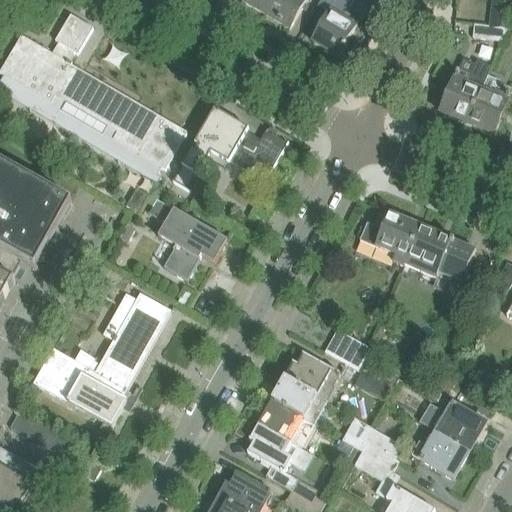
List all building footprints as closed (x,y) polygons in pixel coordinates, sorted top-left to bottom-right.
[(244,0),(242,4),(266,18),(276,0),(244,0)] [(276,0),(266,18),(290,32),(308,0),(276,0)] [(331,17),(314,46),(338,60),(343,51),(346,53),(348,50),(345,49),(362,18),(349,10),(355,1),(353,0),(322,0),(321,2),(331,8),(327,15),(331,17)] [(511,32),(511,7),(494,5),(491,29),(511,32)] [(114,142),(127,150),(166,173),(188,136),(127,101),(83,75),(72,69),(73,67),(69,65),(75,55),(78,57),(93,31),(71,18),(56,44),(59,46),(52,57),(22,39),(1,76),(52,107),(56,100),(117,136),(114,142)] [(511,46),(511,37),(511,32),(491,29),(475,27),(473,41),(511,46)] [(441,116),(468,127),(491,70),(478,64),(476,68),(464,63),(458,76),(441,116)] [(492,70),(491,70),(468,127),(494,138),(511,96),(511,93),(500,88),(501,86),(501,81),(490,76),(492,70)] [(188,191),(196,177),(200,179),(209,163),(226,173),(231,164),(251,175),(255,168),(270,177),(289,145),(288,144),(287,145),(268,134),(268,133),(267,133),(260,144),(247,137),(249,133),(215,113),(176,179),(174,185),(191,195),(192,193),(188,191)] [(0,511),(19,511),(34,487),(32,487),(40,473),(0,450),(0,309),(14,285),(15,286),(16,285),(12,283),(22,264),(36,271),(73,206),(0,165),(0,511)] [(138,192),(127,210),(140,218),(150,200),(138,192)] [(159,240),(177,251),(165,272),(188,285),(200,264),(201,263),(202,260),(215,267),(228,245),(175,213),(159,240)] [(405,270),(407,263),(421,230),(380,213),(374,228),(368,226),(360,243),(376,250),(396,259),(394,265),(405,270)] [(128,227),(119,242),(127,247),(136,232),(128,227)] [(421,230),(407,263),(422,269),(420,275),(437,282),(438,278),(462,288),(476,255),(455,246),(455,244),(421,230)] [(511,287),(511,310),(509,316),(511,317),(511,267),(507,266),(493,290),(505,297),(510,287),(511,287)] [(97,279),(112,287),(118,277),(103,269),(97,279)] [(138,304),(130,300),(127,299),(105,339),(115,345),(101,368),(80,356),(75,365),(54,353),(35,388),(113,431),(127,404),(123,402),(127,394),(171,315),(134,294),(133,295),(141,299),(138,304)] [(370,351),(338,333),(325,355),(346,367),(359,375),(365,364),(370,351)] [(338,381),(340,377),(304,357),(298,368),(294,366),(285,381),(318,399),(325,386),(333,390),(338,381)] [(359,375),(393,394),(399,383),(365,364),(359,375)] [(359,375),(346,367),(340,377),(387,404),(393,394),(359,375)] [(285,381),(272,405),(315,428),(328,405),(318,399),(285,381)] [(448,381),(442,396),(452,402),(460,389),(448,381)] [(420,426),(437,435),(470,455),(487,427),(445,403),(438,416),(429,411),(420,426)] [(302,452),(315,428),(272,405),(259,428),(302,452)] [(346,435),(342,444),(353,450),(358,453),(362,455),(368,446),(368,445),(364,443),(370,432),(371,430),(354,421),(346,435)] [(254,446),(248,456),(262,464),(273,470),(272,472),(268,479),(267,478),(266,480),(292,495),(299,483),(285,475),(291,466),(292,463),(295,464),(302,452),(259,428),(251,444),(254,446)] [(371,430),(364,443),(368,445),(368,446),(395,462),(403,448),(371,430)] [(470,455),(437,435),(428,451),(420,447),(413,459),(454,483),(470,455)] [(348,459),(353,450),(342,444),(337,452),(348,459)] [(400,465),(395,462),(368,446),(362,455),(362,456),(394,475),(400,465)] [(362,456),(354,470),(381,486),(391,491),(385,502),(394,507),(390,511),(432,511),(388,486),(394,475),(362,456)] [(104,469),(93,463),(84,479),(95,485),(104,469)] [(235,511),(264,511),(266,509),(273,497),(237,477),(231,488),(227,486),(218,502),(235,511)] [(299,483),(292,495),(323,511),(329,500),(299,483)] [(286,506),(285,508),(292,511),(322,511),(323,511),(292,495),(286,506)] [(235,511),(218,502),(211,511),(235,511)]
